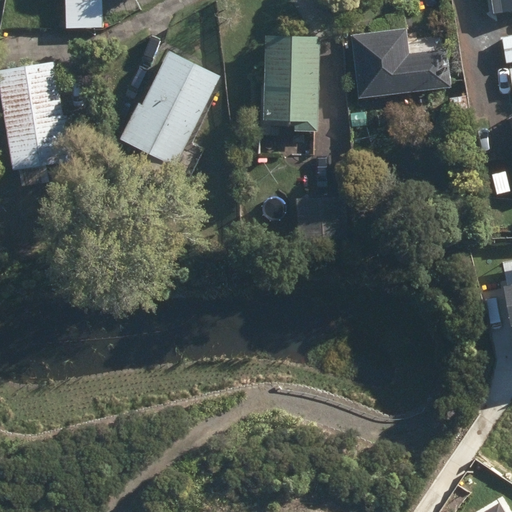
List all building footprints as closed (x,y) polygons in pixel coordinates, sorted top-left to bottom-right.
[(511,0),(491,0),(494,15),(511,12),(511,0)] [(351,37),(359,100),(451,89),(447,50),(410,55),(407,30),(351,37)] [(511,36),(503,38),(507,64),(511,63),(511,36)] [(295,134),(319,134),(321,39),(265,37),(263,124),(296,124),(295,134)] [(120,141),(175,169),(222,77),(171,51),(143,106),(138,104),(120,141)] [(0,71),(0,92),(12,173),(74,164),(67,115),(63,116),(55,63),(0,71)] [(450,99),(453,120),(469,118),(466,97),(450,99)] [(296,201),(298,244),(350,242),(347,198),(296,201)] [(511,283),(501,285),(510,328),(511,327),(511,283)]
